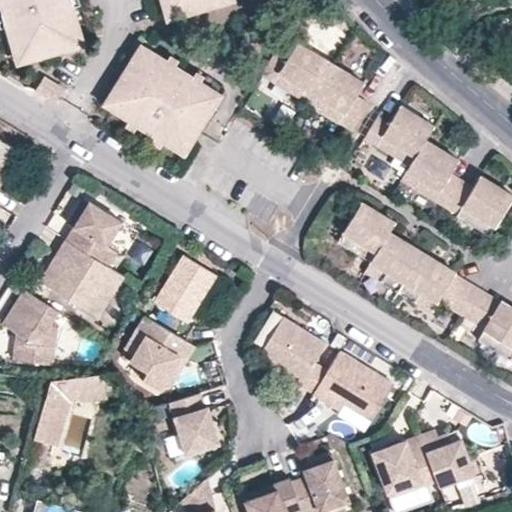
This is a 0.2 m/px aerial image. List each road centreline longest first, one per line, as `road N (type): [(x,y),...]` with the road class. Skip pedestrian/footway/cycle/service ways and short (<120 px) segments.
road 1 (residential): [(275,267),(511,409)]
road 2 (residential): [(74,144),(275,267)]
road 3 (residential): [(511,127),(374,0)]
road 4 (residential): [(275,267),(234,336),(261,437)]
road 5 (unknown): [(74,144),(110,99),(84,0)]
road 6 (residential): [(0,269),(74,144)]
